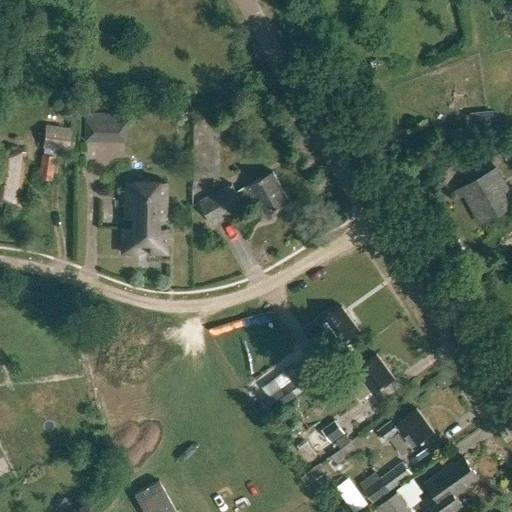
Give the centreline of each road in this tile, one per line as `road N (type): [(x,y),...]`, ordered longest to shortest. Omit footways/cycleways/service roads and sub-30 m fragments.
road 1 (residential): [(511,418),(366,209),(246,0)]
road 2 (track): [(0,261),(153,303),(209,303),(275,279),(373,219)]
